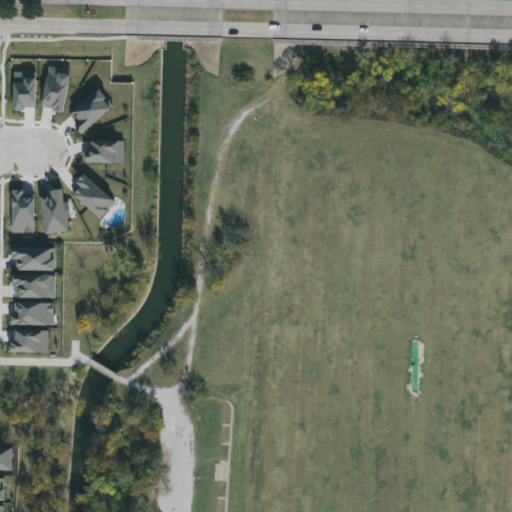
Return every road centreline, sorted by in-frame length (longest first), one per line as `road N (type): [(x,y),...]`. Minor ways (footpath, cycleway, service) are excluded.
road 1 (secondary): [(131,27),(511,35)]
road 2 (secondary): [(511,7),(234,0)]
road 3 (secondary): [(0,25),(131,27)]
